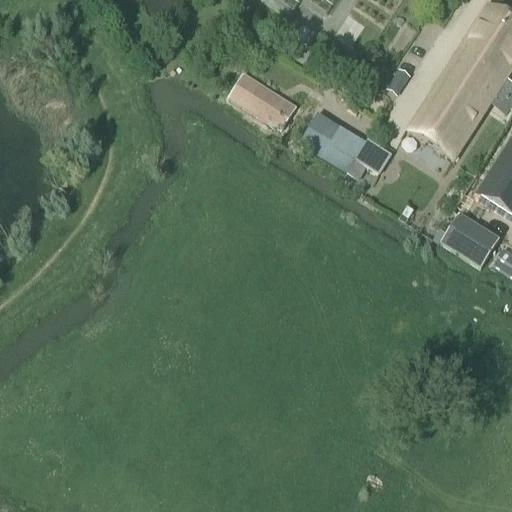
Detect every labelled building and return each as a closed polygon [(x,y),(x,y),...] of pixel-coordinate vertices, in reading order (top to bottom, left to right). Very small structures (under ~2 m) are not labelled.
[(404,136),(450,166),(495,95),(511,105),(511,104),(511,87),(503,82),(511,68),(511,27),(485,10),(404,136)] [(396,73),(388,85),(400,92),(407,81),(396,73)] [(278,138),(295,111),(242,78),(226,105),(278,138)] [(511,139),(474,198),(511,222),(511,139)] [(352,163),(364,171),(376,178),(388,159),(364,144),(363,146),(352,163)] [(438,249),(479,274),(497,245),(456,220),(438,249)] [(511,286),(511,262),(501,255),(490,271),(511,286)]
